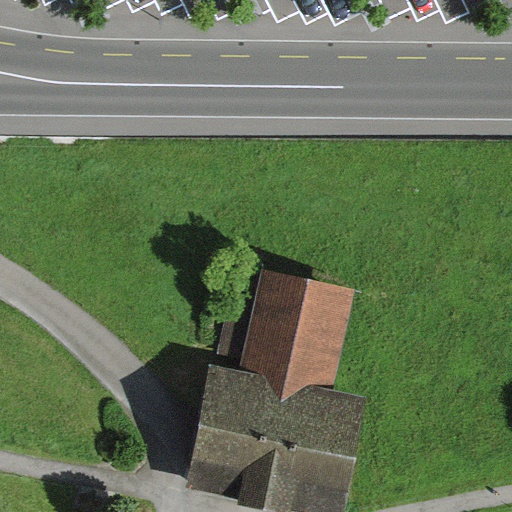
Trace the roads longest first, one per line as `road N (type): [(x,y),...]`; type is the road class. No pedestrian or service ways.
road 1 (tertiary): [(0,79),(511,92)]
road 2 (residential): [(0,275),(125,382),(159,443),(176,507),(203,511)]
